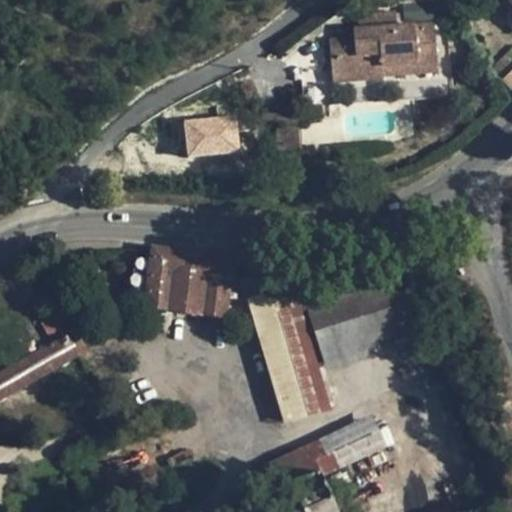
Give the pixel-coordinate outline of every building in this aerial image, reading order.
[(434,64),(431,26),(397,28),(396,13),(358,15),(359,30),(354,31),(354,38),(330,40),(331,56),(341,56),(342,80),(384,78),(383,67),(434,64)] [(508,64),(511,60),(511,46),(502,58),(508,64)] [(342,80),(341,56),(331,56),(333,81),(342,80)] [(498,76),(508,64),(502,58),(490,69),(498,76)] [(435,74),(434,64),(383,67),(384,78),(435,74)] [(510,89),(511,87),(511,71),(502,81),(510,89)] [(295,107),(294,88),(266,90),(266,109),(295,107)] [(237,115),(184,119),(187,156),(240,152),(237,115)] [(224,318),(231,259),(153,249),(145,309),(224,318)] [(408,345),(385,281),(340,293),(331,296),(328,287),(301,296),(326,374),(408,345)] [(328,409),(296,297),(293,290),(253,302),(259,323),(285,420),(328,409)] [(0,401),(78,357),(67,336),(0,373),(0,401)] [(444,401),(437,378),(416,385),(422,407),(444,401)] [(342,468),(387,447),(372,415),(277,459),(289,486),(319,472),(322,478),(342,468)] [(351,488),(342,468),(322,478),(331,498),(351,488)]
